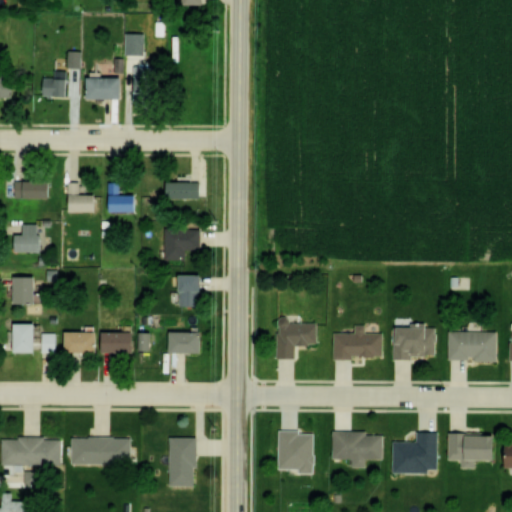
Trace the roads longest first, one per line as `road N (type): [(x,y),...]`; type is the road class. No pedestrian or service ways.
road 1 (residential): [(0,399),(511,395)]
road 2 (secondary): [(239,511),(239,0)]
road 3 (residential): [(238,141),(0,141)]
